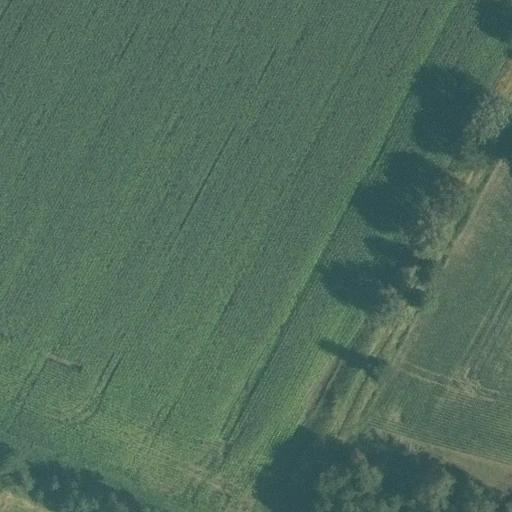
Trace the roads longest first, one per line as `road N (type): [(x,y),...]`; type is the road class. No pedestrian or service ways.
road 1 (track): [(291,511),(511,85)]
road 2 (track): [(170,511),(0,445)]
